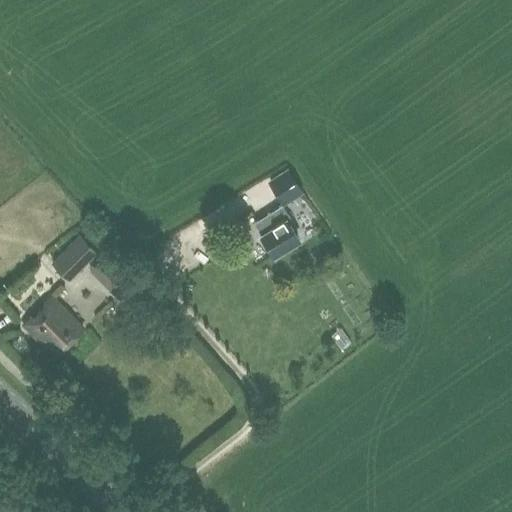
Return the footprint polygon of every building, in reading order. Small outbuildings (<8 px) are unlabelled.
[(285,172),(270,182),(284,203),(296,194),(290,184),(292,182),(285,172)] [(281,205),(254,222),(261,235),(273,254),(298,238),(286,220),(290,218),(281,205)] [(69,280),(97,251),(78,232),(50,262),(69,280)] [(88,269),(129,310),(143,296),(120,273),(122,271),(110,259),(107,261),(102,256),(88,269)] [(33,319),(30,317),(23,324),(55,355),(82,328),(51,296),(43,304),(46,306),(33,319)]
